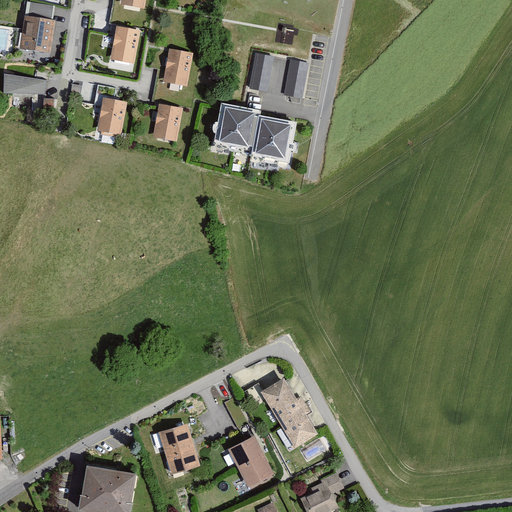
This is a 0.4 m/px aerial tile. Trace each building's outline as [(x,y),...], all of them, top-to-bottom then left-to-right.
[(56,20),(26,16),(21,48),(50,53),(56,20)] [(121,27),(115,59),(136,62),(142,30),(121,27)] [(171,49),(165,81),(187,85),(193,53),(171,49)] [(257,52),(251,88),(268,91),(275,56),(257,52)] [(308,63),(290,60),(284,95),(302,98),(308,63)] [(5,73),(6,93),(44,92),(46,79),(5,73)] [(107,97),(101,130),(122,134),(128,101),(107,97)] [(163,104),(157,136),(180,139),(186,109),(163,104)] [(223,104),(216,143),(253,150),(259,115),(260,111),(223,104)] [(287,160),(294,121),(259,115),(253,150),(252,154),(287,160)] [(267,390),(299,446),(322,432),(288,378),(267,390)] [(189,425),(163,432),(174,470),(200,463),(189,425)] [(256,435),(233,446),(252,483),(275,472),(256,435)] [(132,511),(138,470),(90,464),(85,506),(130,511),(132,511)] [(304,496),(311,511),(327,511),(341,506),(334,492),(345,487),(339,473),(320,481),(323,487),(304,496)]
